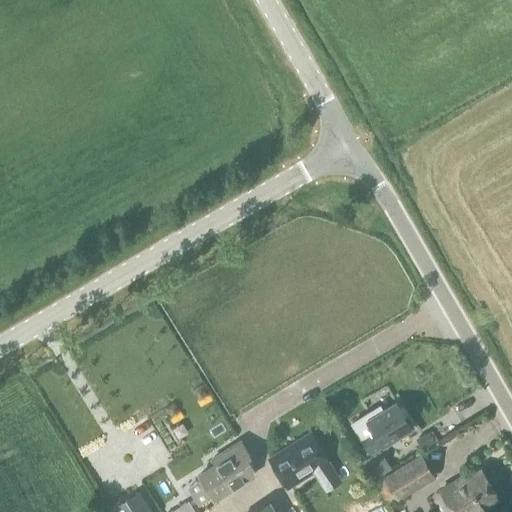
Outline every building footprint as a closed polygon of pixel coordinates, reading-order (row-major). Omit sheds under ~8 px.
[(370,453),(411,428),(396,403),(367,421),(375,433),(363,440),(370,453)] [(329,463),(311,433),(269,459),(288,489),(329,463)] [(222,459),(199,473),(202,478),(213,496),(215,500),(253,475),(252,467),(246,458),(250,456),(240,440),(231,446),(219,454),(222,459)] [(386,477),(399,497),(432,476),(420,456),(386,477)] [(453,484),(440,491),(452,511),(476,511),(497,500),(480,472),(455,487),(453,484)] [(131,507),(123,511),(152,511),(140,493),(127,500),(131,507)] [(360,511),(389,511),(383,500),(360,511)] [(195,511),(188,501),(171,511),(195,511)] [(273,511),(268,503),(253,511),(273,511)]
